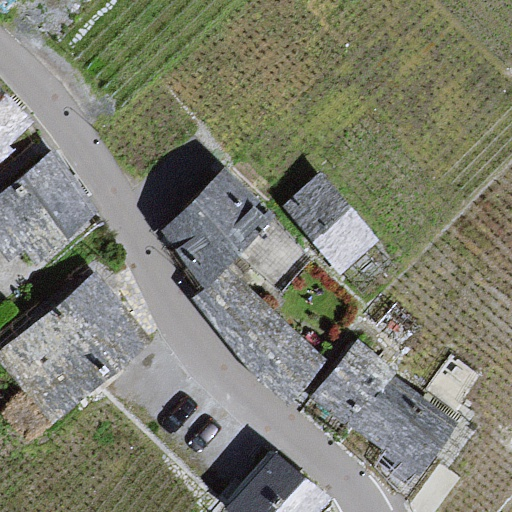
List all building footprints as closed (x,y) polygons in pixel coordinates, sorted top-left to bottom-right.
[(25,121),(0,91),(0,153),(7,147),(2,140),(25,121)] [(94,212),(55,156),(0,195),(0,217),(3,221),(0,223),(0,241),(11,256),(26,243),(41,261),(94,212)] [(271,220),(227,173),(189,209),(164,232),(208,279),(271,220)] [(376,237),(323,175),(288,205),(316,237),(341,267),(376,237)] [(289,393),(322,359),(233,270),(199,303),(289,393)] [(146,341),(93,278),(25,334),(2,352),(55,416),(96,382),(146,341)] [(326,388),(319,397),(416,473),(448,432),(456,421),(396,374),(359,346),(326,388)] [(479,376),(454,357),(431,387),(456,406),(479,376)] [(307,511),(324,494),(275,452),(227,507),(232,511),(307,511)]
